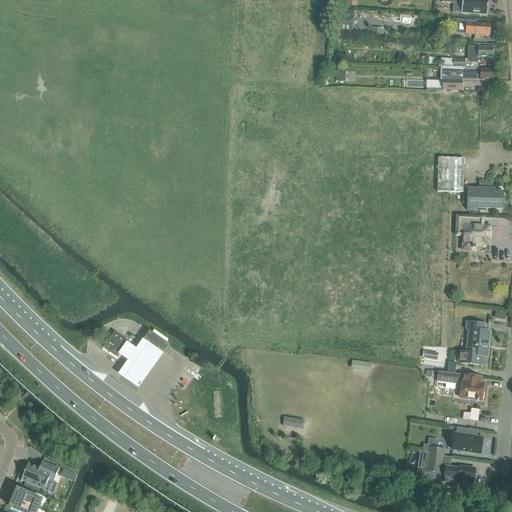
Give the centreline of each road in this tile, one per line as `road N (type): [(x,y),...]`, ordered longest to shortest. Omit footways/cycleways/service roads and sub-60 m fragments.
road 1 (trunk): [(319,511),(150,424),(54,349),(0,294)]
road 2 (trunk): [(0,332),(130,447),(233,511)]
road 3 (track): [(511,375),(331,347),(224,344)]
